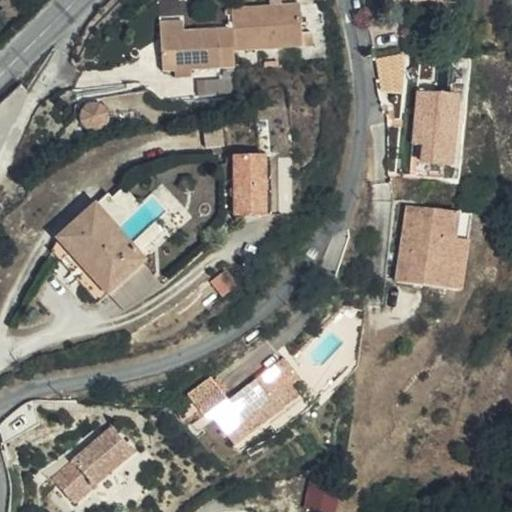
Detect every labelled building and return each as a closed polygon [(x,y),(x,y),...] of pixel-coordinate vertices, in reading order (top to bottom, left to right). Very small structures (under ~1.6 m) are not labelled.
[(303,34),(301,4),(235,7),(236,26),(188,28),(162,29),(164,69),(239,66),(238,50),(314,47),(313,34),(303,34)] [(164,20),(162,29),(188,28),(187,19),(164,20)] [(454,164),(461,95),(422,92),(417,144),(424,145),(423,161),(454,164)] [(224,129),(208,131),(210,146),(227,144),(224,129)] [(269,212),(267,156),(239,157),(240,213),(269,212)] [(62,237),(113,293),(151,259),(100,202),(62,237)] [(411,204),(400,280),(465,289),(476,213),(411,204)] [(242,285),(230,270),(214,282),(227,298),(242,285)] [(287,378),(299,369),(289,353),(232,393),(215,369),(185,391),(191,398),(201,412),(218,416),(238,444),(302,399),(294,387),(287,378)] [(307,379),(299,369),(287,378),(294,387),(307,379)] [(114,424),(55,474),(78,501),(137,451),(114,424)] [(314,471),(308,506),(338,511),(344,476),(314,471)]
